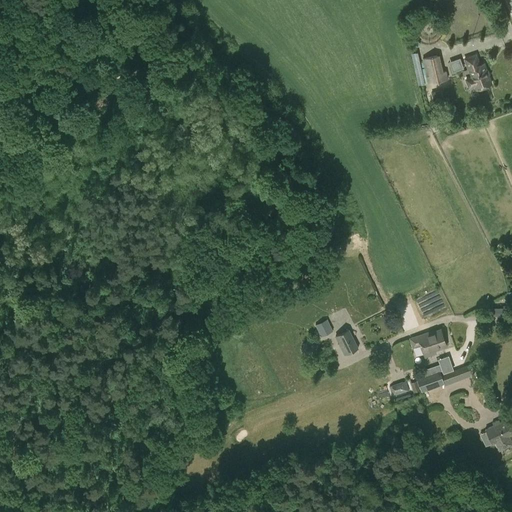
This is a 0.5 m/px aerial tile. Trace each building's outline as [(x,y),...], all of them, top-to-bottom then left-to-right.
[(484,63),(481,64),(477,53),(463,58),(467,68),(470,76),(464,78),(468,89),(475,87),(476,89),(492,83),(484,63)] [(443,71),(440,54),(422,58),(423,64),(418,65),(423,85),(448,79),(446,70),(443,71)] [(448,61),(452,71),(462,68),(458,57),(448,61)] [(433,101),(443,98),(441,90),(430,92),(433,101)] [(488,307),(488,315),(503,315),(508,315),(508,314),(508,307),(503,307),(488,307)] [(315,325),(321,336),(333,331),(327,319),(315,325)] [(335,336),(344,355),(358,348),(349,329),(335,336)] [(420,344),(423,353),(425,358),(437,354),(435,349),(446,345),(440,329),(425,335),(424,333),(410,338),(413,347),(420,344)] [(307,353),(317,348),(314,342),(304,347),(307,353)] [(472,362),(464,365),(468,376),(476,373),(472,362)] [(439,371),(417,379),(419,385),(441,377),(440,374),(439,371)] [(409,391),(405,380),(389,386),(393,396),(409,391)] [(505,420),(500,422),(499,419),(492,422),(493,425),(485,429),(486,431),(481,433),(487,446),(495,442),(499,451),(511,444),(511,441),(509,435),(511,434),(505,420)]
